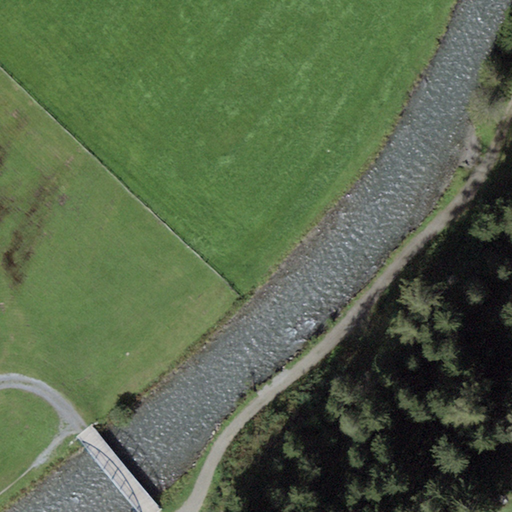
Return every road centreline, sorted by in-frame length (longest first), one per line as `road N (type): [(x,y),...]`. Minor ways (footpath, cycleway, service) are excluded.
road 1 (track): [(511,25),(399,238),(227,460),(171,511)]
road 2 (track): [(0,390),(51,402),(83,427),(151,511)]
